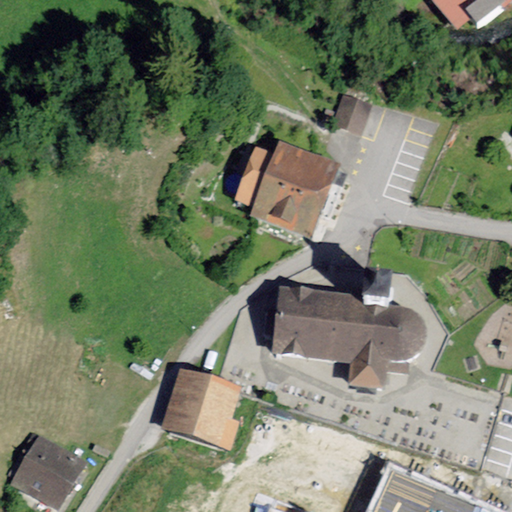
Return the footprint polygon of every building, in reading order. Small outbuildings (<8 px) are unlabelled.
[(511,10),(511,0),(422,0),(454,40),(472,26),(480,36),(511,10)] [(371,109),(344,100),(334,131),(361,140),(371,109)] [(312,246),(340,169),(281,148),(277,159),(256,152),(236,207),(254,214),(251,224),(312,246)] [(279,298),(272,362),(356,370),(354,386),(384,389),(385,374),(405,376),(416,366),(422,356),(427,346),(426,332),(419,323),(411,312),(388,310),(390,295),(362,292),(360,306),(279,298)] [(232,426),(242,394),(182,375),(163,435),(230,456),(239,428),(232,426)] [(60,511),(86,470),(39,441),(11,488),(50,511),(60,511)] [(496,511),(390,465),(368,511),(496,511)]
